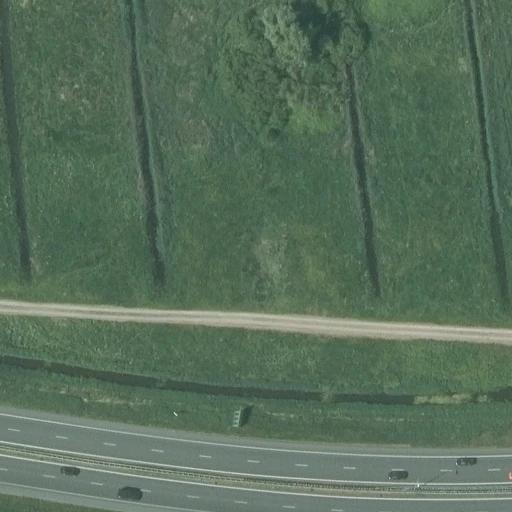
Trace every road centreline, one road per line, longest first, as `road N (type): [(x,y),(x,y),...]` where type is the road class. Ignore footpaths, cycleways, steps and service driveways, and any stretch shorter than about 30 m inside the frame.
road 1 (trunk): [(511,470),(369,472),(0,426)]
road 2 (track): [(511,337),(0,308)]
road 3 (trunk): [(0,470),(336,511)]
